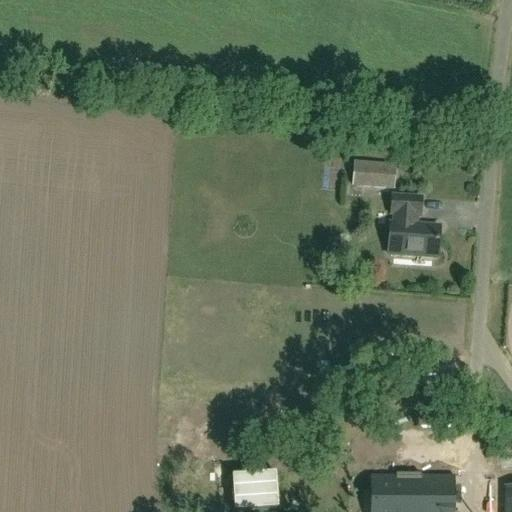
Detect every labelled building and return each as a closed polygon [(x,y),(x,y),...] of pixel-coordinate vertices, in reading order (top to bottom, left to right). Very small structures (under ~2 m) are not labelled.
[(462,0),(451,0),(450,8),(477,14),(479,4),(462,0)] [(394,166),(353,163),(351,188),(392,191),(394,166)] [(391,198),(390,216),(394,216),(393,226),(389,226),(387,256),(436,259),(438,229),(411,227),(412,218),(419,218),(420,200),(391,198)] [(451,511),(452,448),(402,447),(402,479),(371,479),(370,511),(451,511)] [(231,478),(233,511),(257,511),(278,510),(275,475),(231,478)] [(511,511),(511,481),(493,482),(492,511),(511,511)]
